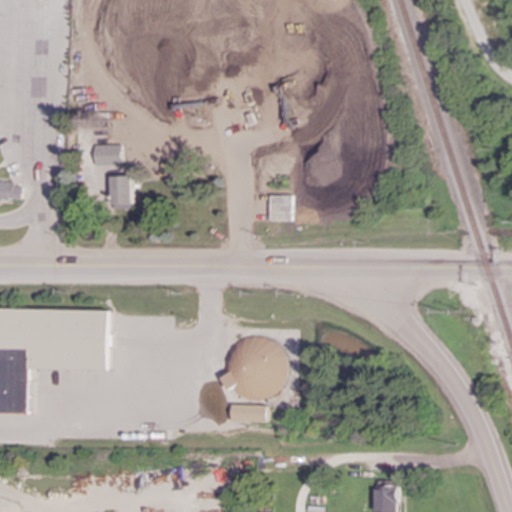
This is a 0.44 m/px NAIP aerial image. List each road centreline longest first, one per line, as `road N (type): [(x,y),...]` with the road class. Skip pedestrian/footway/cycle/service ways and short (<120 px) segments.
road 1 (secondary): [(0,267),(356,270)]
road 2 (tertiary): [(509,511),(459,391),(356,270)]
road 3 (secondary): [(356,270),(511,270)]
